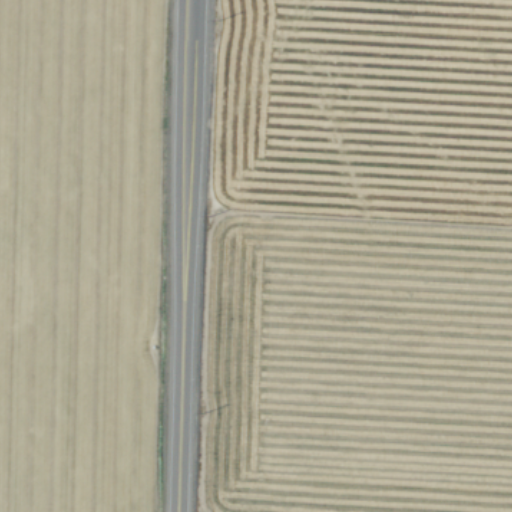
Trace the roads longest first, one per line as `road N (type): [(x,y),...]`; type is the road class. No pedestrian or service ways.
road 1 (primary): [(189,0),(183,276)]
road 2 (primary): [(183,276),(177,511)]
